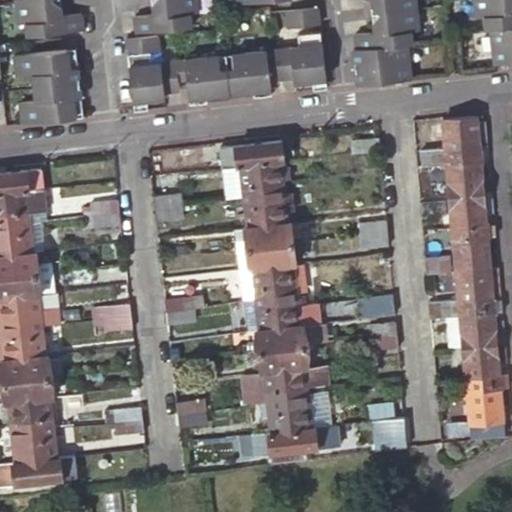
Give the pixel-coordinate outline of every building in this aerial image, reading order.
[(63,15),(62,5),(56,0),(13,0),(16,23),(24,22),(25,36),(83,29),(82,12),(63,15)] [(130,8),(133,23),(192,16),(190,1),(198,0),(148,0),(149,5),(130,8)] [(357,46),(406,39),(414,38),(411,25),(419,24),(415,0),(369,0),(380,8),(370,18),(371,27),(354,30),(357,46)] [(369,0),(368,0),(370,18),(380,8),(369,0)] [(487,27),(492,26),(511,23),(511,0),(475,0),(477,13),(486,11),(487,27)] [(286,6),(288,22),(319,17),(317,2),(286,6)] [(495,62),(511,59),(511,23),(492,26),(495,62)] [(125,36),(127,52),(159,48),(156,33),(125,36)] [(321,37),(225,49),(229,88),(271,83),(270,73),(280,72),(280,74),(294,73),(295,80),(314,78),(327,76),(321,37)] [(358,84),(411,77),(406,39),(357,46),(353,47),(358,84)] [(76,45),(67,46),(70,66),(78,65),(76,45)] [(22,123),(76,116),(73,98),(82,97),(78,65),(70,66),(67,46),(13,54),(16,75),(32,73),(35,100),(19,102),(22,123)] [(225,49),(128,61),(132,101),(145,99),(165,97),(164,90),(179,88),(178,85),(186,84),(187,94),(229,88),(225,49)] [(271,83),(295,80),(294,73),(280,74),(280,72),(270,73),(271,83)] [(328,87),(327,76),(314,78),(315,89),(328,87)] [(165,97),(187,94),(186,84),(178,85),(179,88),(164,90),(165,97)] [(76,116),(84,115),(82,97),(73,98),(76,116)] [(132,101),(133,110),(147,108),(145,99),(132,101)] [(477,145),(475,120),(475,114),(441,118),(443,140),(444,147),(444,163),(462,161),(461,147),(477,145)] [(484,119),(475,120),(477,145),(478,145),(486,144),(484,119)] [(346,154),(375,150),(373,135),(345,138),(346,154)] [(282,161),(285,161),(283,140),(217,147),(219,169),(240,167),(282,161)] [(423,142),(423,148),(444,147),(443,140),(423,142)] [(462,161),(444,163),(447,193),(490,189),(488,168),(479,169),(478,159),(479,156),(478,145),(477,145),(461,147),(462,161)] [(423,148),(425,165),(444,163),(444,147),(423,148)] [(240,167),(219,169),(223,199),(244,197),(262,195),(261,184),(284,181),(282,161),(240,167)] [(0,194),(42,189),(39,168),(0,172),(0,194)] [(262,195),(244,197),(247,228),(289,223),(284,181),(261,184),(262,195)] [(0,194),(0,216),(11,215),(12,223),(31,220),(38,220),(45,219),(42,189),(0,194)] [(447,193),(450,224),(468,222),(469,236),(485,235),(486,235),(485,223),(486,220),(484,220),(483,213),(482,207),(492,206),(490,189),(447,193)] [(153,207),(177,204),(176,190),(151,193),(153,207)] [(116,195),(88,198),(90,213),(118,209),(116,195)] [(444,200),(418,202),(420,217),(445,215),(444,200)] [(155,219),(179,217),(177,204),(153,207),(155,219)] [(92,224),(119,221),(118,209),(90,213),(92,224)] [(0,216),(0,257),(35,253),(35,252),(31,220),(12,223),(11,215),(0,216)] [(354,223),(356,236),(383,233),(382,219),(354,223)] [(38,220),(31,220),(35,252),(42,251),(38,220)] [(264,236),(265,247),(294,243),(292,222),(289,223),(247,228),(245,228),(246,237),(246,238),(264,236)] [(450,224),(449,224),(450,239),(452,239),(455,269),(487,266),(485,235),(469,236),(468,222),(450,224)] [(485,223),(486,235),(494,234),(493,222),(485,223)] [(350,224),(339,225),(341,238),(352,236),(350,224)] [(245,228),(237,229),(238,238),(246,237),(245,228)] [(356,236),(357,248),(384,244),(383,233),(356,236)] [(253,270),(293,265),(296,265),(294,243),(265,247),(264,236),(246,238),(246,242),(249,270),(253,270)] [(0,278),(18,276),(17,266),(40,263),(39,252),(35,253),(0,257),(0,278)] [(423,256),(425,273),(449,270),(448,253),(423,256)] [(56,261),(40,263),(43,293),(52,291),(59,291),(56,261)] [(0,278),(0,297),(40,293),(43,293),(40,263),(17,266),(18,276),(0,278)] [(293,265),(253,270),(256,299),(274,297),(275,308),(298,305),(293,265)] [(455,269),(458,298),(456,298),(457,315),(459,314),(475,313),(474,298),(491,295),(500,293),(497,265),(487,266),(455,269)] [(249,270),(239,272),(242,301),(256,299),(253,270),(249,270)] [(52,291),(43,293),(40,293),(41,305),(54,302),(52,291)] [(0,303),(1,318),(4,338),(24,336),(24,327),(43,324),(57,323),(54,302),(41,305),(40,293),(0,297),(0,303)] [(500,293),(491,295),(493,307),(501,307),(500,293)] [(361,316),(394,314),(393,294),(360,296),(361,316)] [(165,310),(190,307),(188,295),(164,298),(165,310)] [(493,307),(491,295),(474,298),(475,313),(459,314),(462,345),(504,341),(502,318),(492,319),(491,311),(493,311),(493,307)] [(274,297),(256,299),(257,310),(250,311),(252,331),(256,330),(300,326),(298,305),(275,308),(274,297)] [(456,298),(427,301),(429,317),(445,316),(457,315),(456,298)] [(101,304),(103,317),(130,314),(128,301),(101,304)] [(91,306),(92,318),(103,317),(101,304),(91,306)] [(167,322),(191,320),(190,307),(165,310),(167,322)] [(103,317),(104,329),(131,325),(130,314),(103,317)] [(457,315),(445,316),(448,346),(462,345),(459,314),(457,315)] [(365,327),(367,339),(394,337),(393,323),(365,327)] [(0,359),(3,359),(6,359),(47,354),(43,324),(24,327),(24,336),(4,338),(0,338),(0,359)] [(278,336),(279,348),(305,346),(318,344),(316,324),(303,326),(300,326),(256,330),(257,339),(278,336)] [(233,333),(235,347),(257,345),(257,339),(256,330),(252,331),(233,333)] [(283,390),(306,388),(304,367),(307,366),(305,346),(279,348),(278,336),(257,339),(257,345),(260,372),(264,371),(268,403),(284,401),(283,390)] [(367,339),(368,352),(395,349),(394,337),(367,339)] [(504,341),(462,345),(464,376),(481,374),(483,388),(498,387),(499,385),(498,372),(497,372),(496,362),(506,361),(504,341)] [(173,348),(174,361),(184,360),(182,347),(173,348)] [(0,380),(6,380),(30,377),(30,386),(53,383),(53,380),(50,353),(47,354),(6,359),(3,359),(0,359),(0,380)] [(498,372),(499,385),(508,385),(507,371),(498,372)] [(464,376),(463,376),(464,390),(466,390),(469,422),(501,419),(498,387),(483,388),(481,374),(464,376)] [(6,380),(8,401),(11,400),(52,395),(55,395),(53,383),(30,386),(30,377),(6,380)] [(271,432),(310,428),(306,388),(283,390),(284,401),(268,403),(271,432)] [(35,430),(55,428),(52,395),(11,400),(14,421),(33,419),(35,430)] [(178,413),(202,410),(200,397),(176,400),(178,413)] [(113,406),(115,421),(142,417),(140,403),(113,406)] [(103,408),(105,422),(115,421),(113,406),(103,408)] [(179,425),(203,423),(202,410),(178,413),(179,425)] [(115,421),(117,433),(143,429),(142,417),(115,421)] [(403,418),(376,421),(378,434),(404,431),(403,418)] [(18,461),(59,457),(55,428),(35,430),(33,419),(14,421),(18,461)] [(469,422),(470,440),(502,436),(501,419),(469,422)] [(271,432),(249,435),(251,455),(316,450),(314,428),(310,428),(271,432)] [(18,461),(16,462),(18,482),(64,477),(63,474),(79,472),(77,455),(59,457),(18,461)] [(1,463),(3,484),(18,482),(16,462),(1,463)]
